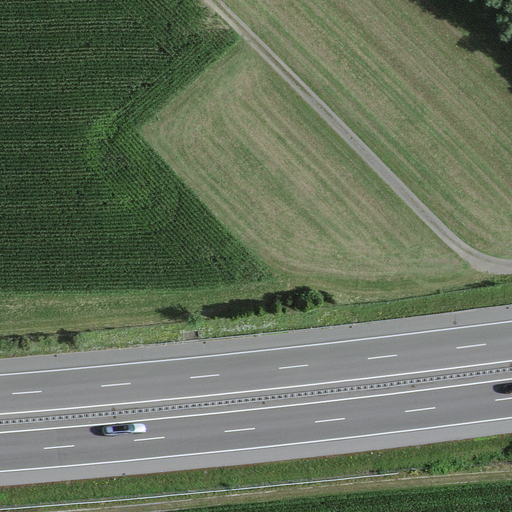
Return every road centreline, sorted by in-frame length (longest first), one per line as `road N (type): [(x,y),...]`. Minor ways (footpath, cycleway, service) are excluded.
road 1 (motorway): [(0,457),(511,397)]
road 2 (motorway): [(511,340),(0,399)]
road 3 (track): [(511,270),(466,258),(206,0)]
road 4 (track): [(122,511),(511,481)]
